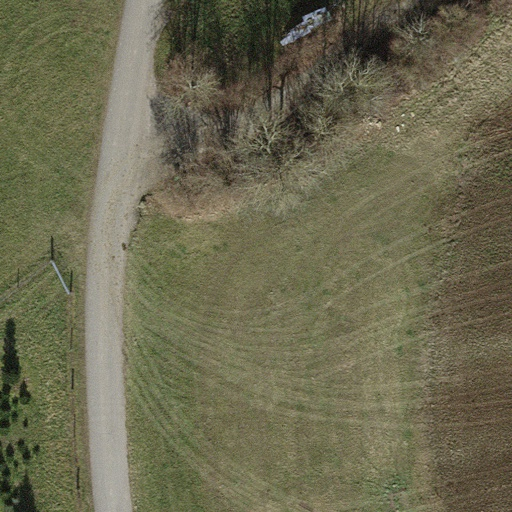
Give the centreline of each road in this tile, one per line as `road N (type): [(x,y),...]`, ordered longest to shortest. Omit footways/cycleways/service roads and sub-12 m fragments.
road 1 (track): [(118,511),(106,444),(118,156),(145,0)]
road 2 (track): [(444,0),(318,84),(118,156)]
